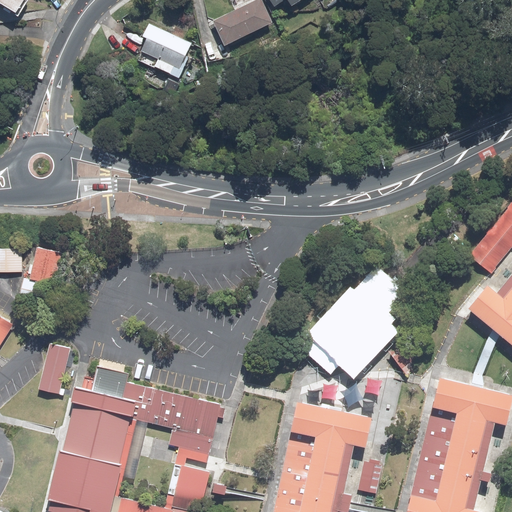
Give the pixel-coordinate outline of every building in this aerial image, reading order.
[(28,0),(4,0),(24,10),(28,0)] [(231,42),(276,20),(266,0),(256,0),(247,5),(244,0),(236,0),(232,2),(235,10),(219,18),(231,42)] [(194,41),(153,21),(148,33),(152,35),(146,47),(148,48),(144,56),(184,76),(195,56),(189,52),(194,41)] [(511,248),(511,202),(472,252),(495,270),(511,248)] [(61,249),(41,244),(33,277),(59,283),(65,258),(59,256),(61,249)] [(0,246),(0,270),(25,271),(25,255),(16,255),(16,247),(0,246)] [(359,286),(308,343),(333,365),(342,356),(357,370),(396,326),(381,313),(403,288),(382,270),(363,290),(359,286)] [(45,282),(27,277),(21,299),(39,304),(45,282)] [(511,292),(496,280),(476,304),(511,332),(511,292)] [(0,310),(0,349),(18,322),(0,310)] [(75,351),(50,345),(39,391),(64,397),(75,351)] [(224,404),(86,373),(54,511),(207,511),(217,467),(178,458),(168,504),(124,494),(141,420),(174,427),(171,442),(184,445),(182,454),(211,460),(224,404)] [(511,389),(446,374),(412,511),(489,511),(491,508),(474,504),(495,416),(511,419),(511,389)] [(304,394),(277,511),(337,511),(354,438),(373,443),(380,412),(304,394)] [(53,433),(29,427),(13,494),(36,500),(53,433)] [(383,462),(370,459),(363,488),(376,492),(383,462)] [(238,480),(221,476),(218,489),(235,493),(238,480)]
